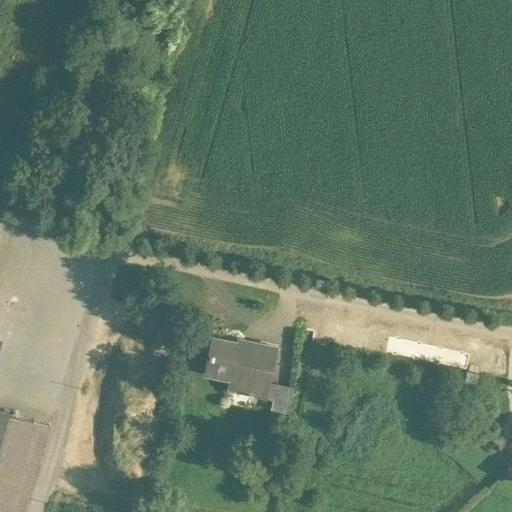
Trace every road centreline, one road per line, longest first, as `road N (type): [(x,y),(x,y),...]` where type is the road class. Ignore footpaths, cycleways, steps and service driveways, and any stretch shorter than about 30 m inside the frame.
road 1 (residential): [(511,333),(122,252),(0,214)]
road 2 (track): [(122,252),(36,511)]
